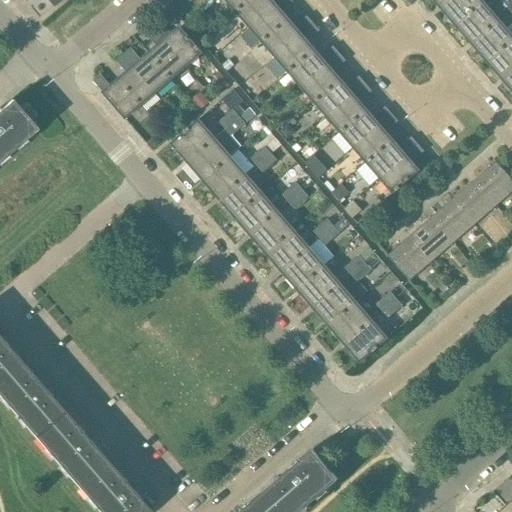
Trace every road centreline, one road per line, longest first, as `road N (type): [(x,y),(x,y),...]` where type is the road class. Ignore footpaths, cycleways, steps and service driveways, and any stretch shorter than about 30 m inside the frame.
road 1 (residential): [(360,409),(336,407),(50,71)]
road 2 (residential): [(360,409),(511,276)]
